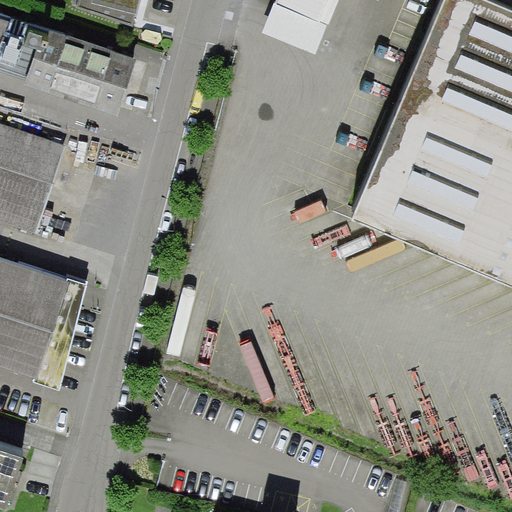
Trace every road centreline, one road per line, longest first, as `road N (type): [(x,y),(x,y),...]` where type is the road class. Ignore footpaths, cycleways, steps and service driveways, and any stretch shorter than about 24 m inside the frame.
road 1 (unknown): [(511,367),(264,268),(244,241),(241,176),(277,98),(338,0)]
road 2 (residential): [(81,511),(213,0)]
road 3 (unknown): [(103,427),(345,498),(365,511)]
road 4 (unknown): [(142,275),(0,226)]
